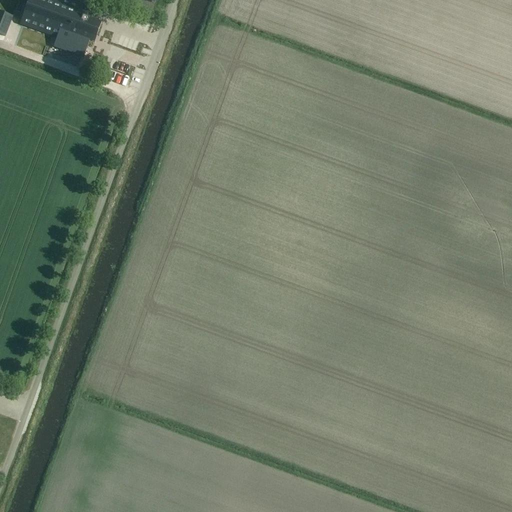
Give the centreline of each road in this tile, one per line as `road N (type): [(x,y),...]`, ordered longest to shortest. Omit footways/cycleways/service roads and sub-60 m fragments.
road 1 (unclassified): [(0,482),(173,0)]
road 2 (track): [(0,45),(138,96)]
